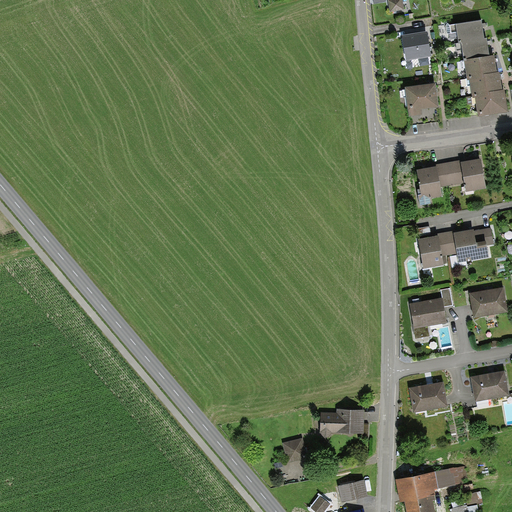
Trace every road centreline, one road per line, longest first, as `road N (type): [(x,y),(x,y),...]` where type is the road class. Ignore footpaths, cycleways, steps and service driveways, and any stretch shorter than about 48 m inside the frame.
road 1 (tertiary): [(0,181),(273,511)]
road 2 (residential): [(378,149),(388,371)]
road 3 (residential): [(362,0),(378,149)]
road 4 (residential): [(388,371),(384,511)]
road 5 (residential): [(511,126),(378,149)]
road 6 (residential): [(511,349),(388,371)]
